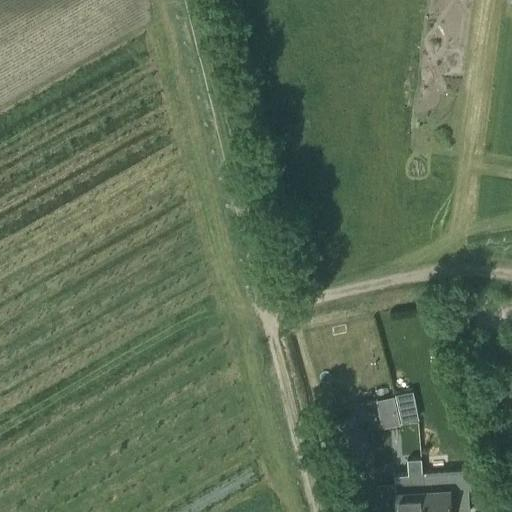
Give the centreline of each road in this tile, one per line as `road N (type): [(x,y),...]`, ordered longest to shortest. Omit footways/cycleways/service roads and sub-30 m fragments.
road 1 (track): [(261,314),(181,0)]
road 2 (track): [(261,314),(440,274),(511,279)]
road 3 (track): [(314,511),(261,314)]
